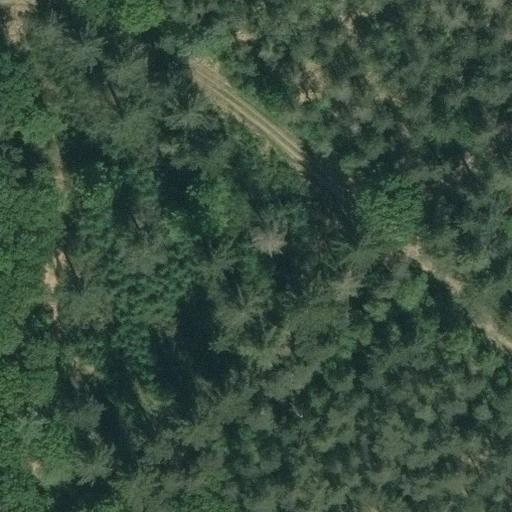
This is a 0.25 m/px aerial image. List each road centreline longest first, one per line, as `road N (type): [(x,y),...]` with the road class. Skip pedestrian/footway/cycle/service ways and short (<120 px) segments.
road 1 (track): [(107,511),(511,108)]
road 2 (track): [(390,227),(245,84),(183,41),(90,0)]
road 3 (track): [(390,227),(511,334)]
